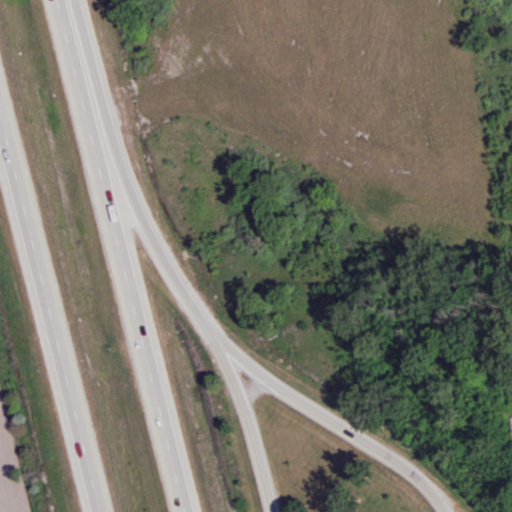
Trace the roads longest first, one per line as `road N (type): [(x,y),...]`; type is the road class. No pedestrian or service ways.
road 1 (motorway): [(186,511),(60,0)]
road 2 (motorway): [(0,127),(95,511)]
road 3 (motorway): [(227,345),(165,270),(140,225),(69,0)]
